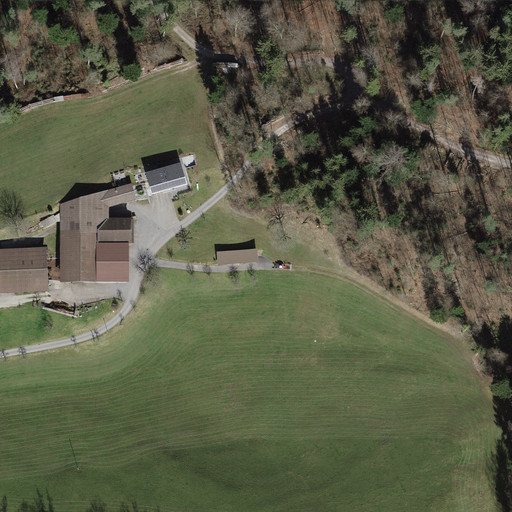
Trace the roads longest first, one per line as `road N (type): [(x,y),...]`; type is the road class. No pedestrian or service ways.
road 1 (track): [(358,99),(272,135),(231,184),(149,253),(119,320),(86,338),(0,355)]
road 2 (track): [(511,161),(447,143),(358,99),(349,73),(330,61),(236,57),(197,44),(155,0)]
road 3 (track): [(146,261),(317,270),(355,282),(420,322)]
